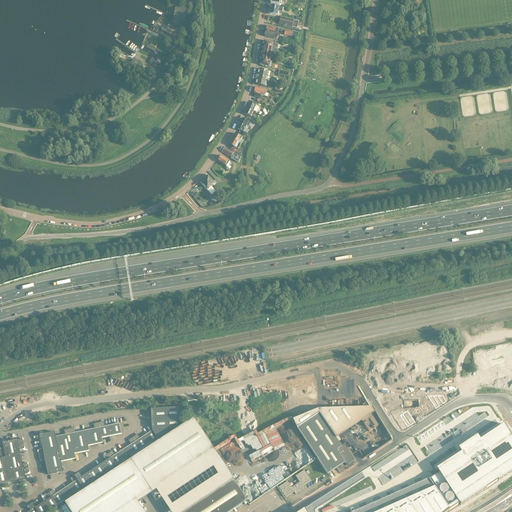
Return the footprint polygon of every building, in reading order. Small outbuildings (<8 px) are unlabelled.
[(283,8),(279,7),(271,6),(270,10),(269,14),(277,16),(278,12),(282,13),(283,8)] [(184,26),(187,8),(176,7),(173,24),(184,26)] [(281,18),(279,25),(297,29),(298,22),(281,18)] [(278,34),(279,29),(267,26),(266,32),(274,34),(274,33),(278,34)] [(292,31),(292,32),(285,31),(284,36),(285,36),(285,37),(292,39),(292,38),(298,39),(299,33),(292,31)] [(162,39),(170,43),(168,48),(173,50),(177,41),(164,35),(162,39)] [(278,45),(275,44),(264,41),(264,42),(263,45),(264,45),(263,46),(274,49),(277,49),(278,45)] [(160,69),(166,58),(155,53),(149,64),(160,69)] [(266,91),(265,90),(256,87),(256,88),(255,88),(254,90),(255,91),(254,93),(264,96),(264,94),(265,95),(266,91)] [(259,108),(255,106),(256,106),(250,103),(247,109),(253,111),(256,113),(259,108)] [(250,117),(253,111),(247,109),(244,114),(250,117)] [(242,118),(240,124),(246,127),(248,121),(242,118)] [(243,132),(246,127),(240,124),(237,129),(243,132)] [(240,140),(242,138),(239,136),(236,134),(235,134),(233,136),(231,138),(232,138),(232,139),(238,142),(239,140),(240,140)] [(241,144),(238,142),(232,139),(231,140),(231,139),(229,141),(230,142),(228,144),(233,147),(237,150),(238,150),(241,144)] [(241,158),(235,154),(231,151),(229,150),(224,147),(221,153),(239,163),(241,158)] [(218,161),(217,161),(225,166),(228,161),(221,156),(219,159),(218,160),(218,161)] [(205,177),(204,179),(211,187),(215,184),(208,176),(206,177),(205,177)] [(213,189),(211,187),(204,179),(202,180),(202,181),(200,183),(212,195),(216,192),(213,189)] [(442,396),(428,396),(428,397),(429,399),(435,407),(435,409),(446,402),(442,396)] [(429,399),(408,412),(414,421),(435,407),(429,399)] [(48,511),(58,506),(57,505),(82,489),(83,489),(117,467),(116,466),(158,439),(158,440),(182,423),(181,407),(146,409),(146,419),(151,419),(152,431),(140,439),(137,435),(133,437),(128,440),(131,445),(115,455),(112,451),(103,457),(106,461),(82,477),(79,473),(70,479),(73,483),(56,494),(54,490),(49,493),(45,496),(47,500),(39,505),(37,501),(32,504),(28,507),(31,511),(28,511),(19,511),(20,511),(19,511),(48,511)] [(404,413),(400,415),(408,427),(412,424),(415,422),(414,421),(408,412),(407,411),(404,413)] [(342,447),(319,414),(297,429),(317,459),(327,475),(337,468),(345,463),(347,465),(354,460),(351,455),(344,445),(342,447)] [(88,446),(103,443),(102,438),(121,434),(119,424),(105,427),(104,422),(93,424),(94,429),(76,433),(75,433),(74,428),(64,430),(65,435),(56,437),(55,432),(39,435),(43,450),(38,451),(40,461),(45,460),(48,475),(63,472),(61,462),(76,459),(75,454),(89,451),(88,446)] [(439,473),(431,479),(436,487),(435,487),(450,510),(459,504),(460,506),(511,472),(511,439),(503,425),(478,442),(476,439),(461,449),(463,452),(436,469),(439,473)] [(383,437),(387,444),(391,440),(387,434),(383,437)] [(30,474),(28,463),(23,464),(20,450),(25,449),(22,439),(2,443),(3,448),(6,460),(4,461),(1,448),(0,448),(0,484),(26,479),(25,475),(30,474)] [(298,457),(303,467),(315,461),(307,445),(299,449),(302,455),(298,457)] [(287,482),(279,487),(286,498),(294,492),(296,494),(304,489),(303,487),(311,481),(304,471),(296,476),(300,483),(291,488),(287,482)] [(446,511),(450,510),(435,487),(436,487),(431,479),(430,479),(429,479),(417,487),(416,485),(403,493),(402,491),(389,500),(388,498),(375,506),(374,504),(361,511),(360,510),(356,511),(446,511)] [(184,511),(230,511),(247,501),(234,480),(184,511)]
